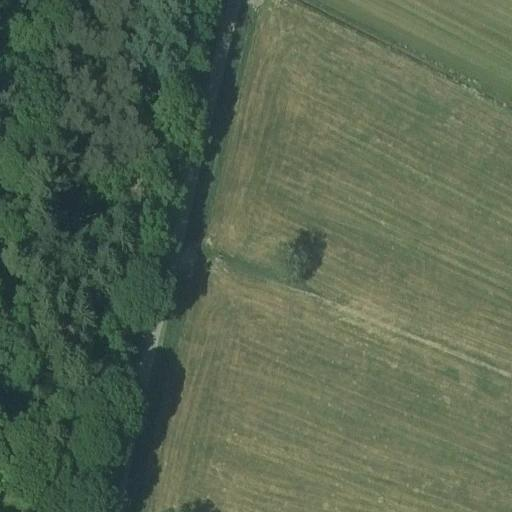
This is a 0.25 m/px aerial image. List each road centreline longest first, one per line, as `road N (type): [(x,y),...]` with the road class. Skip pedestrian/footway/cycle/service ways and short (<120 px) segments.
road 1 (unclassified): [(123,511),(239,0)]
road 2 (track): [(46,0),(0,216)]
road 3 (track): [(0,342),(11,511)]
